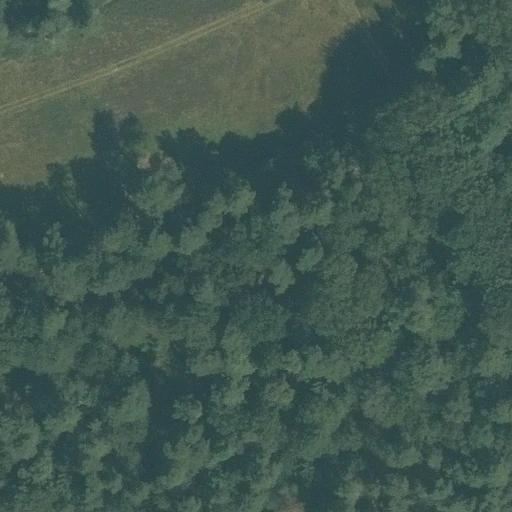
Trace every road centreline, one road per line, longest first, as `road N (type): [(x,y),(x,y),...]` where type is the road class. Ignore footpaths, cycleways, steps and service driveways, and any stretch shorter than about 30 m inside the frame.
road 1 (track): [(339,0),(501,306)]
road 2 (track): [(264,0),(0,109)]
